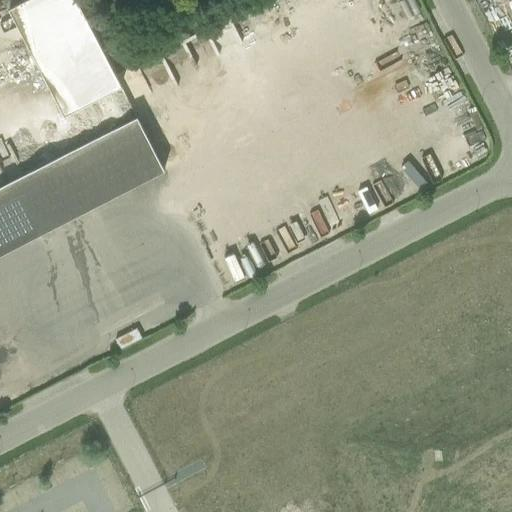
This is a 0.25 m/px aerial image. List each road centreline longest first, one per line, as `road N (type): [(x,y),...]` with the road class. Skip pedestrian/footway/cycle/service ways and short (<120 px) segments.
road 1 (unclassified): [(0,438),(511,174)]
road 2 (unclassified): [(511,129),(447,0)]
